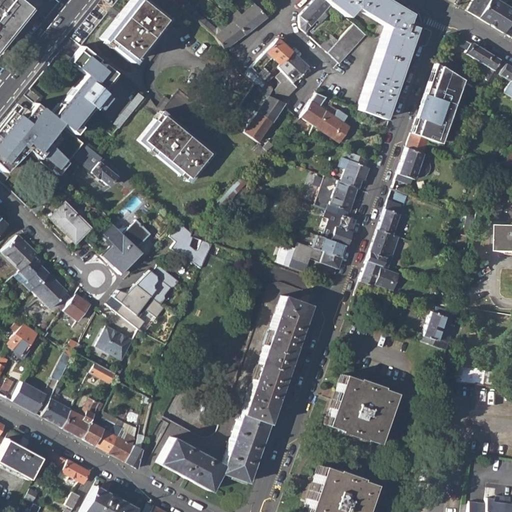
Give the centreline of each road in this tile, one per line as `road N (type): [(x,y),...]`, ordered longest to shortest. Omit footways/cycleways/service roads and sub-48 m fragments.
road 1 (residential): [(440,9),(260,511)]
road 2 (residential): [(0,407),(198,511)]
road 3 (residential): [(0,191),(91,276)]
road 4 (tertiary): [(78,0),(0,96)]
road 5 (residential): [(173,43),(222,66),(275,23)]
